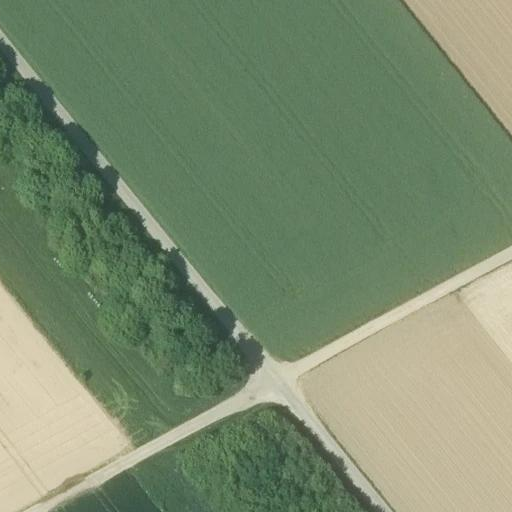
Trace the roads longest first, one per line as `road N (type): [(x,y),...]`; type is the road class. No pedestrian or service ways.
road 1 (track): [(0,36),(385,511)]
road 2 (track): [(511,251),(32,511)]
